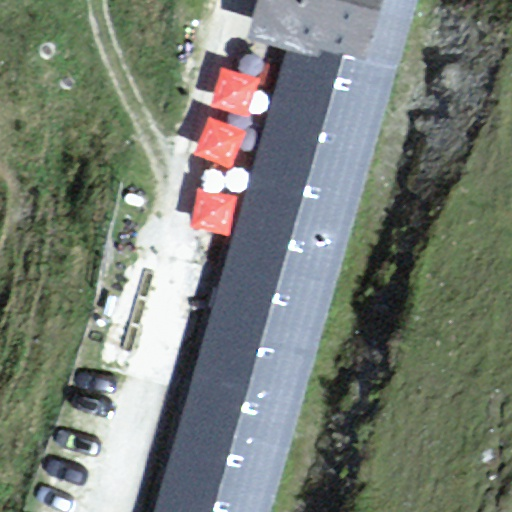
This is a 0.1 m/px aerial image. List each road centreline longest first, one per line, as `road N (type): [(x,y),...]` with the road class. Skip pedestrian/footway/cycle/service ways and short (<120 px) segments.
road 1 (track): [(114,511),(192,213)]
road 2 (track): [(192,213),(95,0)]
road 3 (track): [(192,213),(240,0)]
